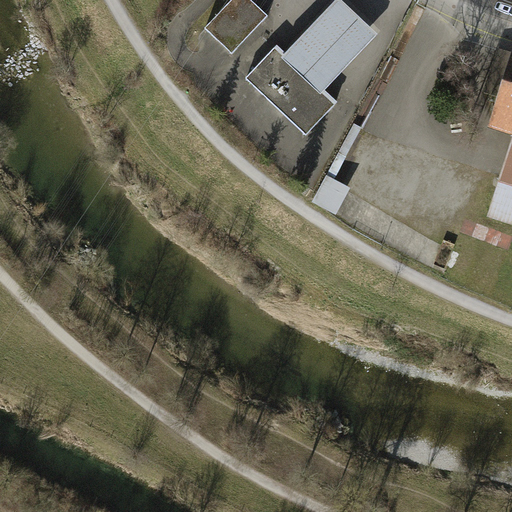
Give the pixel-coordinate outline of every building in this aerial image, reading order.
[(233,0),(207,27),(236,55),(269,20),(248,0),(233,0)] [(342,0),(337,0),(284,57),(323,94),(381,34),(342,0)] [(276,48),(246,79),(307,136),(335,105),(323,94),(284,57),(276,48)] [(511,132),(511,159),(494,216),(511,221),(511,72),(495,127),(511,132)] [(339,221),(353,196),(330,182),(316,207),(339,221)]
